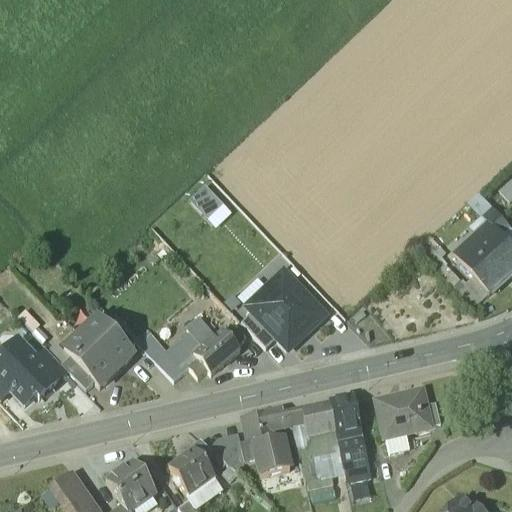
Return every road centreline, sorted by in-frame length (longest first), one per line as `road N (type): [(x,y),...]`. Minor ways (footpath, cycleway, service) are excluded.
road 1 (secondary): [(511,332),(393,371),(0,459)]
road 2 (residential): [(511,441),(436,459),(402,511)]
